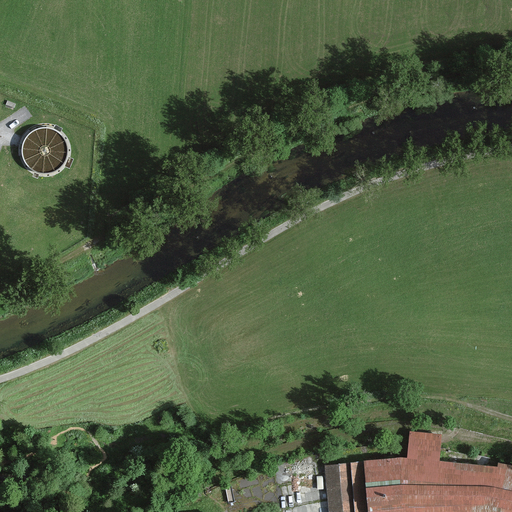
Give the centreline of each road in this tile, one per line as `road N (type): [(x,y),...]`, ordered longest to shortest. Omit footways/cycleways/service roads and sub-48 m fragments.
road 1 (track): [(511,69),(373,95),(0,308)]
road 2 (track): [(511,146),(371,186),(264,236),(99,336),(0,379)]
